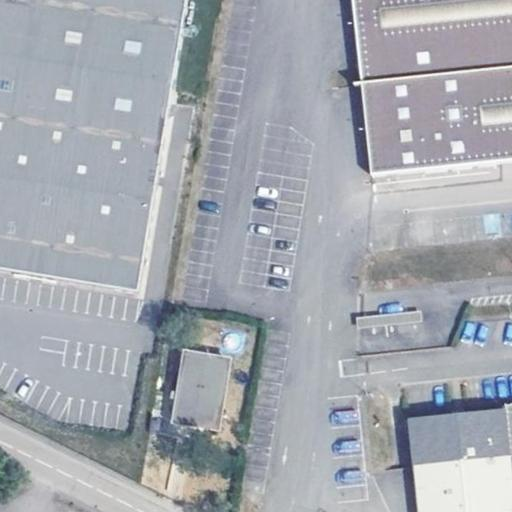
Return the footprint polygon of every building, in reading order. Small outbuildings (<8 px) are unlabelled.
[(0,0),(0,270),(30,276),(36,277),(42,278),(133,294),(184,0),(0,0)] [(511,0),(354,0),(373,179),(511,163),(511,0)] [(423,312),(358,319),(359,330),(424,323),(423,312)] [(231,362),(188,355),(177,425),(220,431),(231,362)] [(511,511),(511,397),(506,398),(506,405),(466,408),(452,410),(410,414),(419,511),(511,511)]
